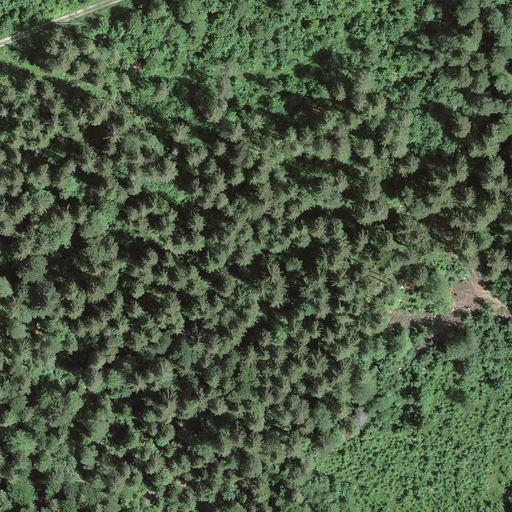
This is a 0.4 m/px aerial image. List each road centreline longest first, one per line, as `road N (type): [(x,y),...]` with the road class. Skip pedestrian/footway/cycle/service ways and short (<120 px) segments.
road 1 (track): [(105,80),(159,76),(191,85),(239,72),(271,75),(337,38)]
road 2 (track): [(0,49),(20,68),(105,80),(151,127)]
road 3 (track): [(0,42),(114,0)]
